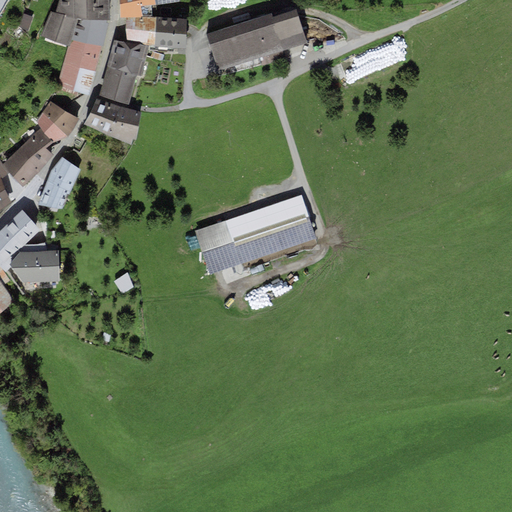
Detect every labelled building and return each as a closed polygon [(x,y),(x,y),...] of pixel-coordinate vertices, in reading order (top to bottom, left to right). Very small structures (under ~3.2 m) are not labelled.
[(59,0),(56,11),(65,14),(65,16),(77,18),(86,17),(86,0),(59,0)] [(86,0),(86,17),(109,18),(108,0),(86,0)] [(119,0),(120,17),(126,17),(151,16),(150,3),(156,4),(155,0),(119,0)] [(207,34),(219,69),(307,41),(296,8),(272,16),(271,13),(207,34)] [(56,11),(51,11),(40,35),(70,45),(72,38),(77,18),(65,16),(65,14),(56,11)] [(151,16),(126,17),(126,40),(150,44),(154,44),(155,15),(151,16)] [(185,18),(155,15),(154,44),(150,44),(149,48),(173,51),(174,47),(177,47),(186,48),(185,18)] [(86,17),(77,18),(72,38),(102,45),(107,26),(109,18),(86,17)] [(68,44),(64,62),(94,70),(101,49),(102,45),(72,38),(70,45),(68,44)] [(132,42),(114,39),(106,65),(108,66),(136,74),(141,75),(148,45),(132,42)] [(64,62),(57,85),(87,94),(94,70),(64,62)] [(136,74),(108,66),(100,95),(128,104),(136,74)] [(96,98),(83,123),(110,135),(132,144),(141,111),(119,105),(102,99),(96,98)] [(51,101),(35,122),(41,127),(53,142),(67,135),(79,118),(65,109),(51,101)] [(41,127),(2,164),(22,188),(53,155),(51,153),(56,146),(53,142),(41,127)] [(38,204),(61,208),(67,193),(69,194),(80,169),(62,157),(59,160),(51,170),(38,204)] [(6,190),(0,177),(0,208),(11,201),(6,190)] [(301,193),(194,230),(208,271),(315,235),(301,193)] [(22,209),(0,230),(0,265),(6,271),(11,266),(9,263),(19,251),(47,250),(46,220),(39,220),(35,224),(22,209)] [(47,250),(19,251),(9,263),(11,266),(23,282),(59,280),(58,250),(47,250)] [(0,310),(15,300),(4,285),(10,280),(0,266),(0,310)]
